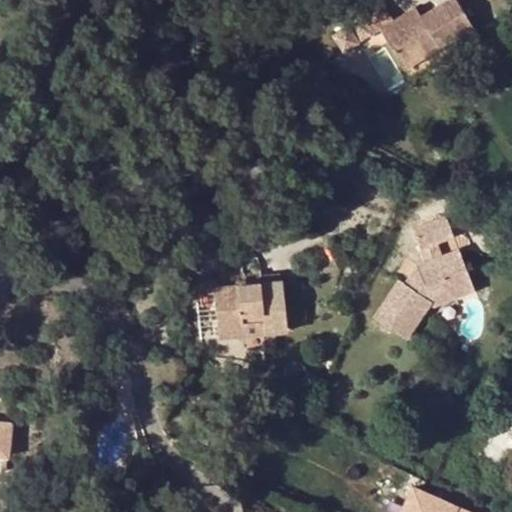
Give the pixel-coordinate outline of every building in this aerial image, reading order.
[(440,47),(474,27),(458,0),(445,0),(423,13),(418,5),(395,19),(385,2),(361,17),(362,20),(352,26),(360,39),(382,27),(401,61),(436,40),(440,47)] [(350,22),(336,30),(345,47),(360,39),(350,22)] [(436,40),(401,61),(405,68),(440,47),(436,40)] [(444,215),(411,228),(419,248),(452,235),(444,215)] [(451,298),(474,289),(452,235),(419,248),(424,262),(416,265),(404,283),(398,279),(374,317),(405,338),(430,300),(435,314),(454,306),(451,298)] [(261,274),(262,282),(281,280),(280,273),(261,274)] [(281,280),(262,282),(215,287),(220,331),(246,328),(245,316),(265,314),(268,333),(290,331),(284,280),(281,280)] [(246,328),(220,331),(221,338),(268,333),(265,314),(245,316),(246,328)] [(0,454),(6,455),(10,422),(0,421),(0,454)] [(472,511),(412,484),(398,511),(472,511)]
